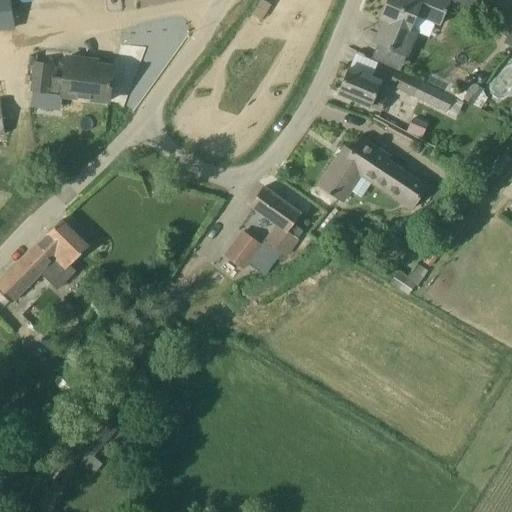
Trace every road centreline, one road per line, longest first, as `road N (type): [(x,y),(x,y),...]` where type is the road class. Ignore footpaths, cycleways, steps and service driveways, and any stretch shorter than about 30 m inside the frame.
road 1 (unclassified): [(138,124),(225,182),(258,171),(316,85),(354,0)]
road 2 (unclassified): [(0,249),(47,195),(138,124)]
road 3 (unclassified): [(138,124),(229,0)]
